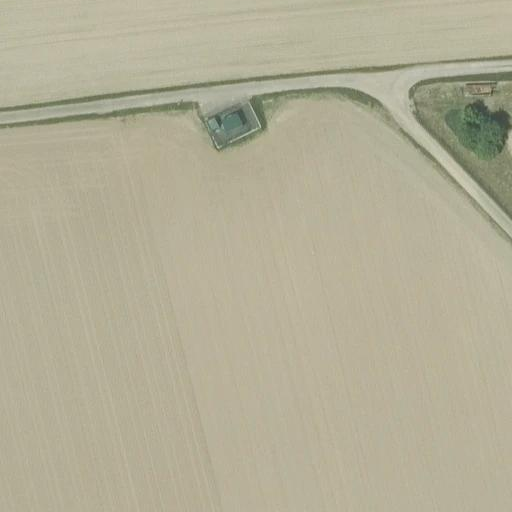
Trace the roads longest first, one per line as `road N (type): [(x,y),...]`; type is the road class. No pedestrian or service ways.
road 1 (residential): [(372,82),(0,121)]
road 2 (unclassified): [(511,230),(372,82)]
road 3 (track): [(511,69),(372,82)]
